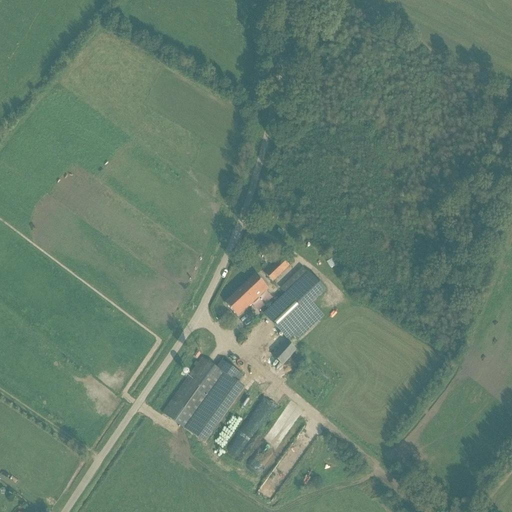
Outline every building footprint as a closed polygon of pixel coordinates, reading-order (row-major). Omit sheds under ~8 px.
[(289,267),(288,265),(281,258),(264,273),(271,281),(273,282),(289,267)] [(288,341),(294,335),(299,339),(322,317),(310,305),(325,291),(308,273),(271,309),(264,315),(288,341)] [(238,318),(245,311),(268,290),(255,276),(225,304),(238,318)] [(282,366),(289,358),(296,351),(287,343),(280,350),(273,358),(282,366)] [(202,359),(163,414),(198,439),(238,383),(243,376),(222,361),(216,369),(202,359)] [(263,447),(250,469),(262,476),(275,455),(263,447)]
